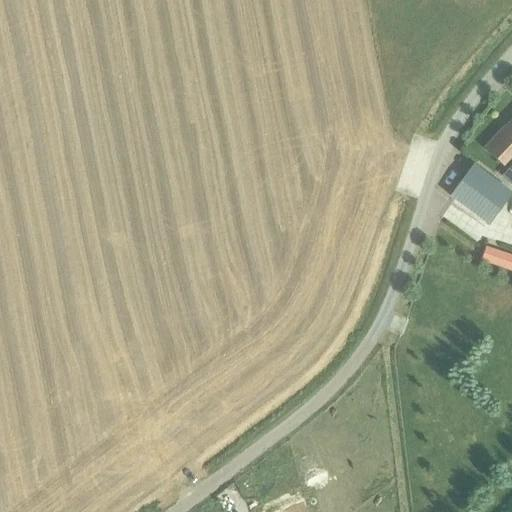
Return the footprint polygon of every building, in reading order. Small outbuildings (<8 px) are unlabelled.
[(502,167),(511,155),(511,122),(505,129),(503,127),(482,149),(502,167)] [(511,163),(500,176),(511,187),(511,163)] [(471,165),(448,195),(487,224),(510,193),(471,165)] [(435,226),(414,256),(439,274),(460,244),(435,226)] [(511,256),(485,247),(481,261),(511,271),(511,256)]
